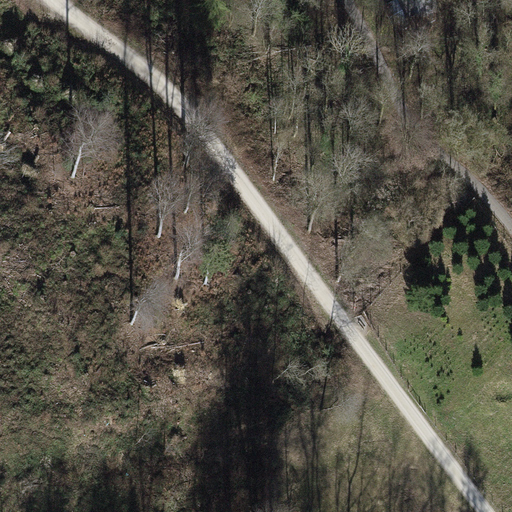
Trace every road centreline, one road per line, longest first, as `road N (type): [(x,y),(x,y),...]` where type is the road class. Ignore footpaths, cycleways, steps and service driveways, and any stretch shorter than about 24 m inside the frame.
road 1 (track): [(486,511),(211,137),(153,71),(59,0)]
road 2 (track): [(511,225),(407,120),(346,0)]
